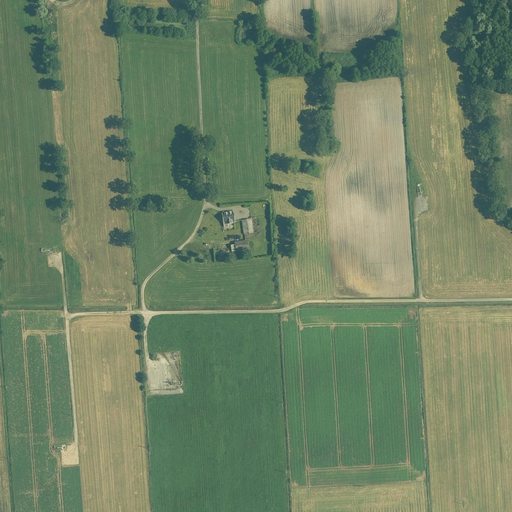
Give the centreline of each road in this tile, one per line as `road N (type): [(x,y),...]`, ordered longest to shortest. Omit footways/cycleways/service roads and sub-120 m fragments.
road 1 (track): [(511,229),(494,211),(476,22),(481,0)]
road 2 (track): [(63,463),(75,445),(62,273),(50,256)]
